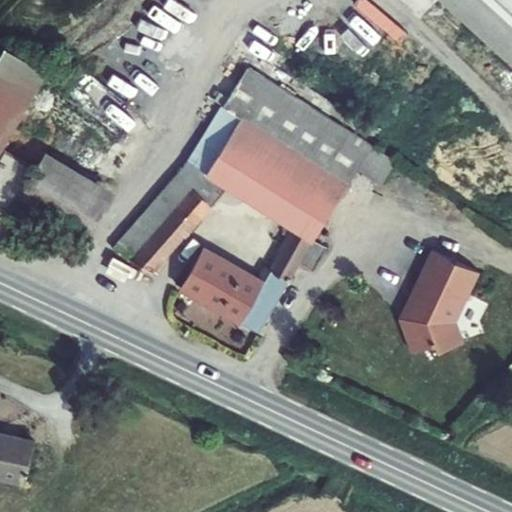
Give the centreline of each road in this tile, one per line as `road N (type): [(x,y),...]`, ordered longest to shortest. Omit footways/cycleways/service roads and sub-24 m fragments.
road 1 (secondary): [(0,282),(491,511)]
road 2 (unknown): [(80,319),(222,0)]
